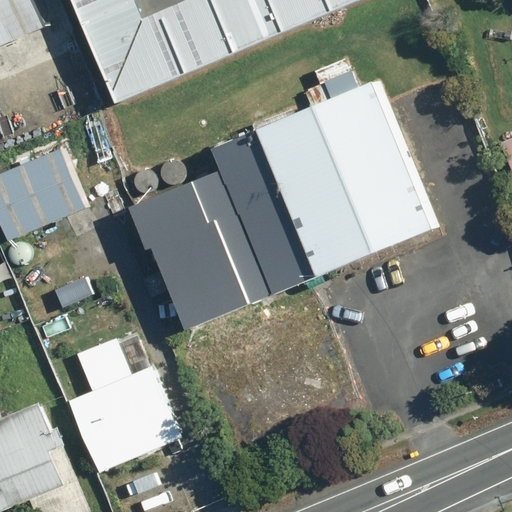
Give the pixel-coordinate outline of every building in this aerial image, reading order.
[(0,0),(0,45),(51,23),(41,0),(0,0)] [(72,0),(115,101),(353,0),(181,0),(145,16),(138,0),(72,0)] [(176,287),(193,327),(440,228),(380,79),(364,86),(358,71),(366,68),(361,56),(322,72),(327,85),(332,83),(339,100),(220,148),(229,170),(137,207),(171,289),(176,287)] [(511,135),(500,141),(511,169),(511,135)] [(10,243),(12,242),(25,236),(38,231),(89,209),(74,174),(64,149),(12,171),(0,176),(0,219),(7,236),(10,243)] [(173,349),(187,385),(339,323),(324,287),(173,349)] [(93,390),(70,400),(100,471),(182,436),(138,333),(117,342),(115,337),(77,354),(93,390)] [(0,417),(0,511),(31,498),(36,511),(88,511),(91,511),(63,445),(65,444),(57,425),(49,429),(38,402),(0,417)]
